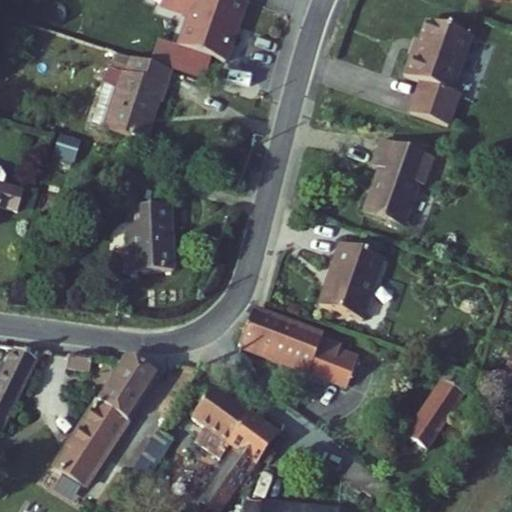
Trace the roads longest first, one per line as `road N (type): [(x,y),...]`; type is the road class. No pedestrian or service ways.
road 1 (residential): [(324,0),(243,287),(218,317),(184,338),(142,342),(0,322)]
road 2 (unknown): [(184,338),(221,389),(307,475)]
